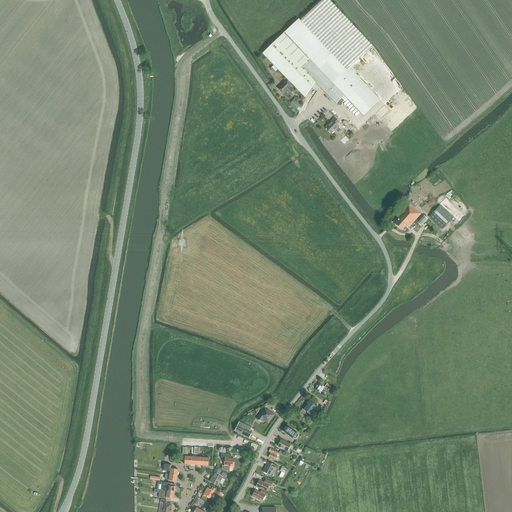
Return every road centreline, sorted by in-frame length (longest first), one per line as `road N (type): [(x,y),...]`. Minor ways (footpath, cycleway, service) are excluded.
road 1 (unclassified): [(229,511),(279,421),(383,300),(390,273),(382,247),(206,0)]
road 2 (tertiary): [(62,511),(85,444),(139,126),(136,59),(115,0)]
